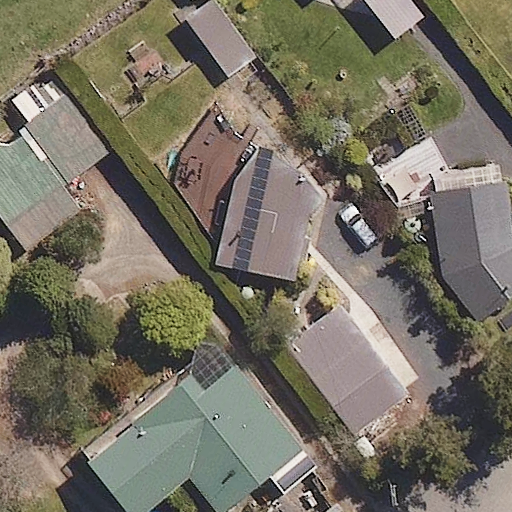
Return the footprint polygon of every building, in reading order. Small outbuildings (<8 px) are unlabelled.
[(251,53),(210,0),(201,0),(181,16),(225,73),(251,53)] [(110,147),(64,86),(43,103),(24,79),(4,95),(22,118),(14,124),(18,130),(0,144),(0,217),(22,246),(77,204),(62,184),(110,147)] [(213,266),(226,256),(239,272),(246,266),(258,281),(270,264),(284,280),(296,260),(314,233),(300,218),(315,194),(256,130),(247,146),(215,104),(168,174),(216,237),(201,252),(213,266)] [(511,210),(495,186),(507,178),(492,157),(474,170),(463,153),(446,165),(431,144),(375,183),(395,211),(418,195),(434,218),(423,226),(437,246),(424,255),(464,312),(511,278),(511,210)] [(361,341),(335,304),(284,341),(349,431),(400,394),(361,341)] [(312,462),(216,342),(77,453),(124,511),(128,511),(181,470),(213,509),(263,469),(278,489),(312,462)]
